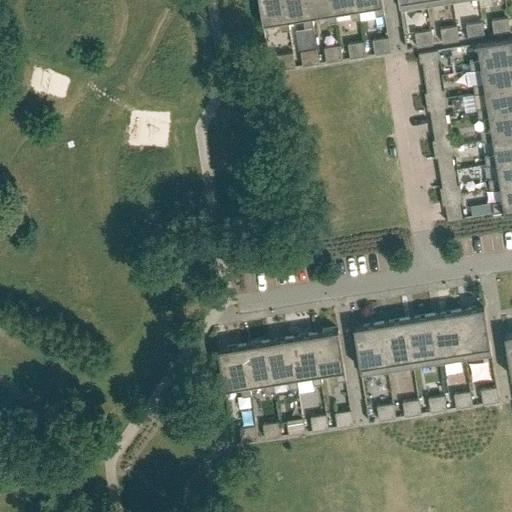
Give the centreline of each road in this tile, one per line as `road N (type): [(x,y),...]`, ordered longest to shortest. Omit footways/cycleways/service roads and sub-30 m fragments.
road 1 (residential): [(431,275),(398,58)]
road 2 (residential): [(244,305),(431,275)]
